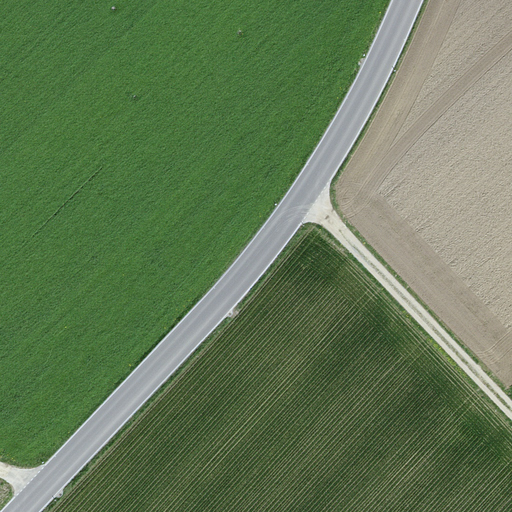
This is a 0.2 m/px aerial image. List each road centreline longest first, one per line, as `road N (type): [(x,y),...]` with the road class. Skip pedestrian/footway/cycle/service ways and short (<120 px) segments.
road 1 (tertiary): [(23,511),(253,266),(305,198),(408,0)]
road 2 (track): [(511,417),(305,198)]
